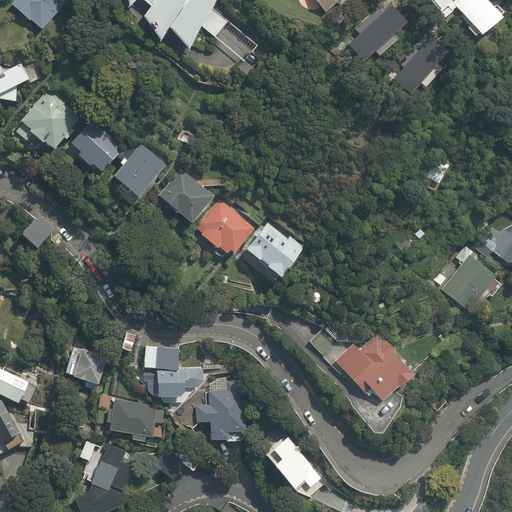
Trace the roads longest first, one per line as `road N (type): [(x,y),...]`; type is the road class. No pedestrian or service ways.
road 1 (residential): [(511,376),(471,398),(386,476),(372,477),(345,461),(260,338),(141,308),(80,232),(27,188),(0,179)]
road 2 (residential): [(266,511),(205,487),(159,511)]
